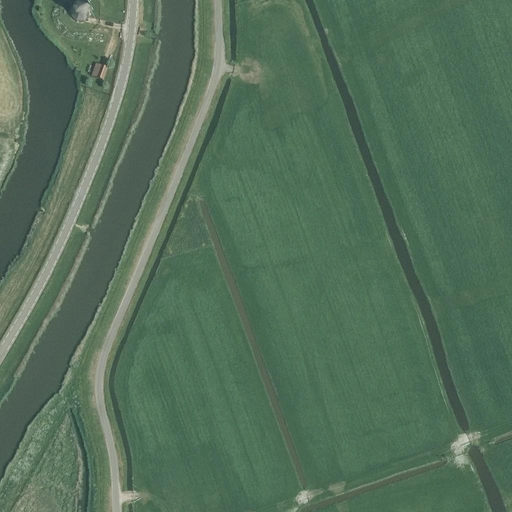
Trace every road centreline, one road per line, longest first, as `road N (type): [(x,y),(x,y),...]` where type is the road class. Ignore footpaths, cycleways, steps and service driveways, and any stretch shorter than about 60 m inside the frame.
road 1 (unclassified): [(117,511),(101,366),(218,74),(219,0)]
road 2 (track): [(511,423),(267,508),(116,497)]
road 3 (tertiary): [(0,356),(61,247),(120,94),(135,0)]
